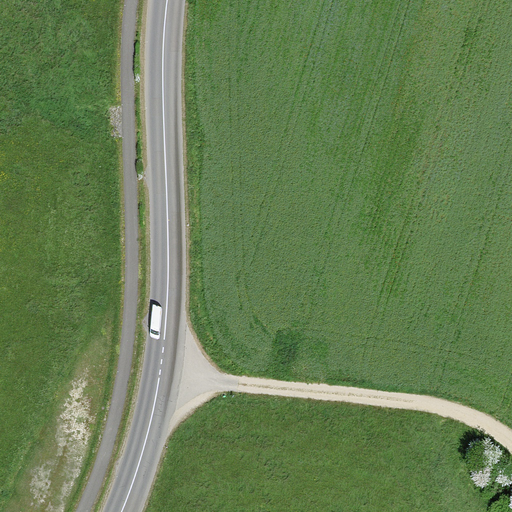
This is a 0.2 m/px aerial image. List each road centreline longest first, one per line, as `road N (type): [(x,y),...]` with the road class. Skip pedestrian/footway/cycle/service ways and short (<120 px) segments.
road 1 (tertiary): [(167,0),(160,373),(122,511)]
road 2 (track): [(160,373),(386,393),(511,435)]
